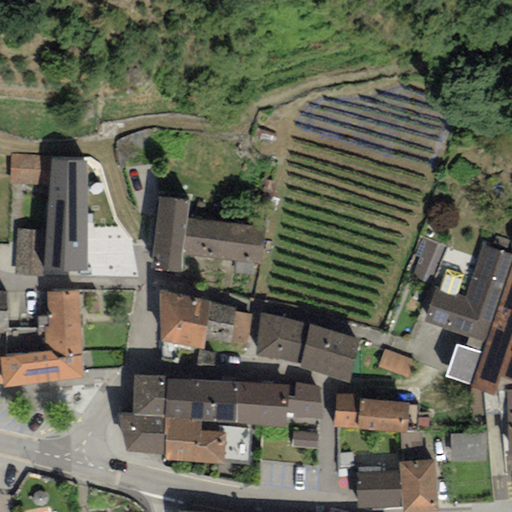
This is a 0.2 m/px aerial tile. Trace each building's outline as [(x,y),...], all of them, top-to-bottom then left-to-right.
[(142,150),(140,150),(139,140),(119,143),(123,169),(144,165),(142,150)] [(52,156),(10,153),(9,184),(50,185),(52,160),(52,156)] [(88,161),(52,160),(50,185),(46,230),(44,274),(86,271),(88,161)] [(190,202),(158,198),(149,271),(181,275),(184,254),(188,219),(190,202)] [(265,229),(188,219),(184,254),(260,264),(265,229)] [(44,274),(46,230),(17,229),(15,273),(44,274)] [(446,249),(420,238),(413,256),(419,258),(410,280),(430,288),(446,249)] [(511,254),(482,244),(463,299),(435,290),(424,322),(483,342),(511,254)] [(511,262),(481,353),(471,386),(493,394),(499,377),(511,381),(511,352),(508,351),(511,340),(511,262)] [(211,301),(160,289),(160,341),(202,349),(204,341),(211,303),(211,301)] [(77,292),(46,293),(47,327),(44,327),(45,351),(80,348),(77,292)] [(236,308),(211,303),(204,341),(245,348),(251,316),(235,313),(236,308)] [(297,363),(303,323),(259,313),(254,355),(297,363)] [(359,339),(309,324),(300,368),(349,384),(359,339)] [(471,386),(481,353),(455,345),(445,377),(471,386)] [(81,378),(80,348),(45,351),(0,356),(3,384),(3,388),(81,378)] [(414,362),(385,350),(378,366),(407,378),(414,362)] [(166,376),(133,375),(131,414),(164,415),(165,379),(166,376)] [(237,382),(165,379),(164,415),(164,419),(202,421),(235,422),(237,382)] [(288,385),(237,382),(235,422),(286,427),(287,413),(288,397),(288,385)] [(294,397),(288,397),(287,413),(293,412),(292,417),(322,419),(320,386),(295,383),(294,397)] [(407,434),(409,403),(361,400),(361,396),(336,395),(334,428),(357,429),(357,431),(407,434)] [(164,419),(164,415),(131,414),(117,415),(126,453),(162,455),(164,419)] [(202,421),(164,419),(162,455),(162,462),(223,465),(223,462),(248,464),(250,428),(219,427),(219,432),(201,431),(202,421)] [(318,433),(292,431),(291,447),(317,449),(318,433)] [(486,435),(450,436),(451,461),(486,462),(486,435)] [(438,511),(437,460),(400,461),(402,508),(401,511),(438,511)] [(355,472),(357,510),(402,508),(400,470),(355,472)]
